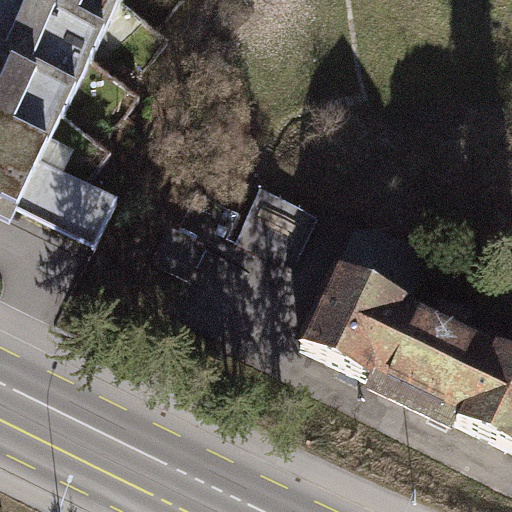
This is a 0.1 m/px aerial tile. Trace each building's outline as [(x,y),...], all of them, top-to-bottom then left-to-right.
[(121,0),(0,0),(0,222),(10,228),(16,217),(40,168),(121,0)] [(115,204),(40,168),(16,217),(92,253),(115,204)] [(200,195),(178,237),(204,250),(220,258),(241,216),(200,195)] [(315,224),(263,198),(240,245),(292,271),(315,224)] [(385,232),(356,236),(338,270),(330,266),(289,347),(511,457),(511,353),(412,304),(426,277),(415,247),(385,232)] [(178,237),(169,233),(153,265),(189,282),(204,250),(178,237)]
